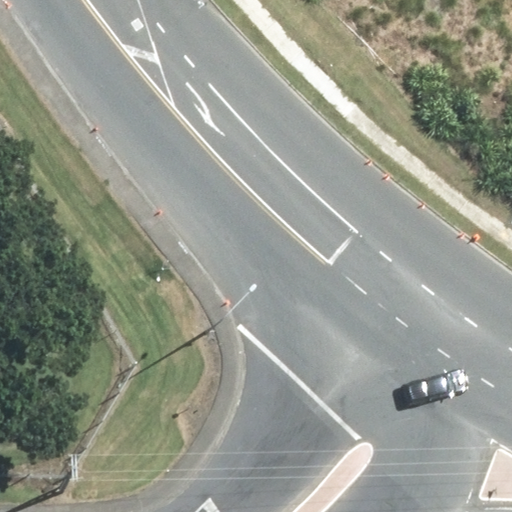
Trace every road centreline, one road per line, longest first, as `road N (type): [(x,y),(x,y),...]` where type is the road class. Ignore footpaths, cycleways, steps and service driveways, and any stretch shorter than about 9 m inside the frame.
road 1 (secondary): [(106,0),(132,41),(218,130),(389,292)]
road 2 (secondary): [(218,511),(281,447),(389,292)]
road 3 (secondary): [(492,368),(402,511)]
road 4 (secondary): [(389,292),(492,368)]
